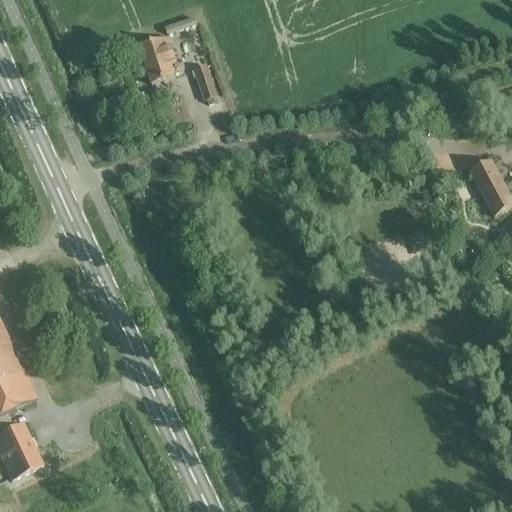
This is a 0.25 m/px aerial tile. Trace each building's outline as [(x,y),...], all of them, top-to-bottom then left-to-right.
[(167,27),(170,36),(194,27),(190,18),(167,27)] [(173,51),(190,50),(189,38),(172,39),(173,51)] [(139,50),(151,88),(175,80),(170,66),(176,65),(167,40),(139,50)] [(194,71),(205,102),(218,98),(207,67),(194,71)] [(470,176),(494,221),(511,211),(511,203),(491,165),(470,176)] [(0,459),(11,484),(41,470),(22,428),(12,433),(11,433),(4,418),(34,405),(0,333),(0,459)]
